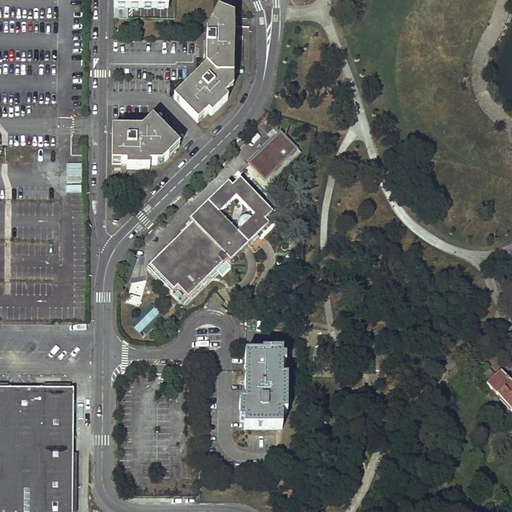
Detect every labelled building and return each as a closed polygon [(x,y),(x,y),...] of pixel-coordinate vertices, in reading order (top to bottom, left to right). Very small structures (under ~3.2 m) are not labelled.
[(168,10),(167,0),(113,0),(113,20),(128,20),(128,10),(168,10)] [(205,69),(229,92),(231,90),(232,19),(216,13),(206,34),(205,69)] [(205,69),(173,100),(197,124),(207,114),(210,117),(226,101),(223,98),(229,92),(205,69)] [(141,131),(111,131),(111,166),(126,166),(126,171),(148,170),(148,166),(160,166),(178,149),(150,121),(141,131)] [(268,185),(301,153),(280,132),(248,164),(268,185)] [(232,187),(228,183),(189,221),(193,225),(150,267),(174,292),(181,286),(191,296),(228,261),(231,264),(270,225),(264,220),(271,212),(240,180),(232,187)] [(130,324),(140,335),(161,316),(151,305),(130,324)] [(261,356),(245,356),(244,404),(239,404),(239,421),(244,422),(244,429),(280,430),(280,415),(285,415),(286,380),(281,380),(281,354),(261,354),(261,356)] [(488,382),(494,377),(487,369),(481,375),(488,382)] [(511,382),(501,371),(494,377),(488,382),(487,383),(511,410),(511,382)] [(0,511),(74,511),(75,456),(68,455),(69,387),(44,386),(44,395),(7,395),(7,386),(0,385),(0,511)] [(332,456),(330,456),(327,456),(325,457),(323,459),(322,461),(321,463),(320,465),(320,468),(321,470),(322,472),(324,474),(326,475),(329,475),(331,475),(333,475),(335,474),(337,472),(339,470),(339,468),(339,465),(339,463),(338,461),(336,459),(334,457),(332,456)]
